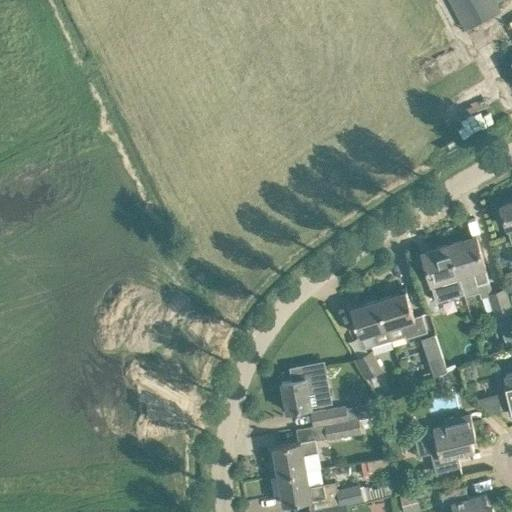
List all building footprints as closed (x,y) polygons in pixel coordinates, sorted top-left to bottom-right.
[(450,0),(456,11),(465,29),(500,10),(496,1),(497,0),(450,0)] [(511,200),(501,204),(508,227),(511,240),(511,200)] [(485,266),(486,266),(476,234),(475,235),(476,236),(465,240),(465,238),(449,243),(458,274),(473,269),(477,283),(489,280),(485,266)] [(423,251),(422,251),(428,270),(431,280),(430,281),(436,300),(464,292),(458,274),(449,243),(433,248),(434,249),(423,252),(423,251)] [(189,352),(202,329),(168,309),(174,298),(146,282),(146,284),(148,285),(145,298),(144,297),(143,301),(155,308),(152,313),(153,314),(139,338),(152,342),(156,343),(156,344),(176,349),(178,346),(189,352)] [(490,292),(505,339),(511,336),(511,311),(504,287),(490,292)] [(406,290),(378,298),(387,326),(402,322),(406,336),(428,330),(422,313),(414,315),(406,290)] [(387,326),(378,298),(351,307),(364,347),(377,343),(373,331),(387,326)] [(429,310),(437,332),(445,356),(460,351),(452,328),(445,305),(429,310)] [(423,338),(434,375),(447,370),(436,333),(423,338)] [(357,358),(369,377),(382,369),(371,350),(357,358)] [(283,408),(287,408),(287,410),(312,405),(309,390),(329,386),(326,373),(324,360),(291,366),(293,379),(282,381),(285,397),(281,398),(283,408)] [(150,380),(98,367),(93,386),(130,396),(130,406),(114,406),(113,446),(165,447),(165,407),(140,406),(140,398),(145,399),(150,380)] [(349,418),(347,404),(311,410),(314,425),(325,423),(349,418)] [(470,432),(475,430),(470,413),(444,419),(445,422),(433,425),(435,434),(431,435),(426,429),(416,439),(420,454),(431,451),(436,471),(461,465),(457,453),(474,449),(470,432)] [(360,416),(349,418),(325,423),(328,437),(363,431),(360,416)] [(275,456),(270,457),(273,473),(278,472),(279,474),(306,469),(303,453),(318,450),(315,438),(301,440),(300,440),(273,445),(275,456)] [(386,459),(366,463),(368,472),(388,468),(386,459)] [(306,469),(279,474),(284,504),(312,499),(311,498),(326,496),(324,483),(309,486),(306,469)] [(312,499),(306,500),(308,511),(312,511),(330,508),(364,500),(360,482),(337,488),(336,481),(324,483),(326,496),(311,498),(312,499)] [(446,490),(441,491),(446,511),(454,510),(454,511),(494,511),(494,509),(493,504),(488,505),(485,493),(468,497),(465,485),(446,490)] [(401,492),(405,511),(407,511),(420,509),(415,488),(401,492)]
